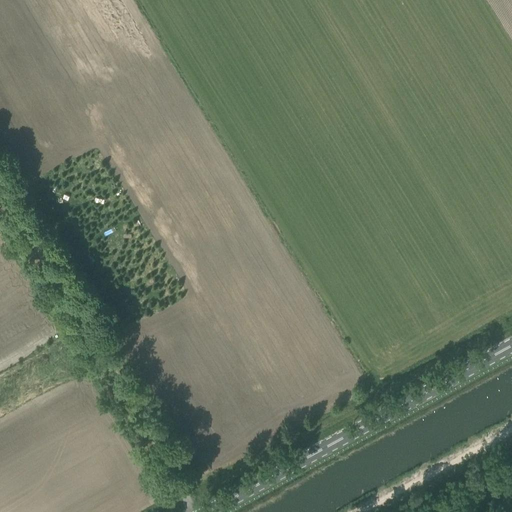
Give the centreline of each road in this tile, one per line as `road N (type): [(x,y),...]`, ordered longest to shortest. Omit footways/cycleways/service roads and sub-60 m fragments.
road 1 (track): [(0,183),(204,511)]
road 2 (primary): [(210,511),(511,347)]
road 3 (track): [(511,431),(364,511)]
